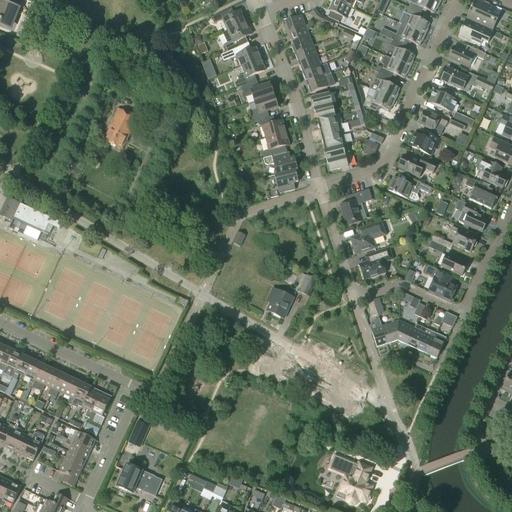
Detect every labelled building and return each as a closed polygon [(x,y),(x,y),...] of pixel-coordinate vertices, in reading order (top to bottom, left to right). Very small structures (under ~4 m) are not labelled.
[(0,0),(0,21),(9,25),(13,16),(15,17),(18,8),(6,3),(7,1),(3,0),(0,0)] [(363,0),(335,0),(335,1),(351,9),(354,1),(362,4),(363,0)] [(437,9),(439,4),(431,0),(411,0),(408,9),(420,14),(423,9),(434,14),(436,9),(437,9)] [(495,9),(475,0),(472,8),(471,7),(470,9),(471,10),(469,13),(475,16),(472,22),(492,31),(498,17),(493,15),(495,9)] [(346,19),(351,9),(335,1),(333,4),(332,3),(328,11),(330,12),(327,18),(339,23),(341,17),(346,19)] [(408,9),(406,12),(404,11),(398,23),(401,24),(401,25),(425,36),(427,30),(429,25),(418,20),(420,14),(408,9)] [(222,20),(228,32),(246,23),(240,11),(233,14),(227,17),(225,12),(211,18),(214,24),(222,20)] [(286,34),(305,26),(301,16),(284,23),(285,26),(283,26),(286,34)] [(487,44),(493,32),(469,21),(466,26),(463,25),(461,30),(461,31),(458,37),(471,43),(479,47),(482,41),(487,44)] [(246,23),(228,32),(223,34),(227,43),(224,45),(228,53),(231,51),(241,46),(239,41),(251,35),(246,23)] [(422,42),(425,36),(401,25),(396,36),(392,34),(389,40),(393,41),(405,47),(408,42),(419,47),(421,42),(422,42)] [(291,40),(292,43),(309,37),(305,26),(286,34),(289,41),(291,40)] [(313,47),(309,37),(292,43),(293,46),(291,46),(294,54),(313,47)] [(395,49),(390,60),(410,69),(412,63),(412,62),(414,57),(403,52),(405,47),(393,41),(390,47),(395,49)] [(202,44),(198,45),(199,46),(197,46),(201,55),(208,53),(204,44),(202,44)] [(299,61),(300,63),(317,57),(313,47),(294,54),(297,61),(299,61)] [(474,56),(483,61),(485,55),(469,47),(467,47),(465,52),(454,47),(448,59),(468,68),(474,56)] [(236,56),(241,67),(260,60),(255,48),(242,53),(240,48),(231,51),(228,53),(222,55),(221,56),(223,62),(224,61),(228,59),(236,56)] [(321,66),(317,57),(300,63),(301,66),(299,67),(302,74),(321,66)] [(407,74),(410,69),(390,60),(384,57),(381,64),(383,66),(382,69),(377,66),(374,72),(378,74),(390,79),(393,74),(404,79),(406,74),(407,74)] [(237,89),(241,87),(254,82),(252,77),(264,71),(260,60),(241,67),(244,75),(237,77),(239,82),(234,83),(237,89)] [(308,83),(325,77),(331,74),(326,64),(321,66),(302,74),(305,81),(307,81),(308,83)] [(464,77),(446,69),(440,81),(445,84),(447,85),(454,89),(454,88),(462,91),(468,79),(464,77)] [(369,89),(376,93),(395,101),(397,95),(399,90),(388,85),(390,79),(378,74),(375,79),(377,80),(376,83),(374,83),(371,86),(369,89)] [(329,87),(325,77),(308,83),(309,86),(307,87),(310,94),(315,92),(329,87)] [(493,85),(487,82),(478,78),(475,85),(491,93),(492,91),(494,86),(493,85)] [(339,88),(348,85),(346,79),(338,82),(339,88)] [(256,89),(254,82),(241,87),(245,98),(252,96),(254,103),(273,96),(269,84),(256,89)] [(438,92),(437,92),(435,92),(434,93),(430,103),(437,106),(437,107),(443,110),(444,109),(449,111),(451,112),(455,104),(453,103),(454,100),(453,100),(455,94),(443,88),(440,87),(438,92)] [(392,107),(395,101),(376,93),(373,99),(367,96),(363,106),(375,112),(378,107),(389,112),(391,107),(392,107)] [(311,98),(314,109),(331,104),(328,94),(316,97),(311,98)] [(253,123),(259,122),(266,119),(264,113),(277,108),(273,96),(254,103),(257,110),(250,112),(253,123)] [(334,115),(331,104),(314,109),(316,119),(334,115)] [(103,141),(122,151),(126,142),(131,132),(133,132),(139,119),(117,109),(107,130),(108,130),(103,141)] [(424,111),(421,117),(420,117),(417,122),(419,123),(418,124),(433,131),(437,125),(445,128),(448,122),(444,121),(424,111)] [(316,119),(319,130),(337,125),(334,115),(316,119)] [(511,120),(503,116),(499,125),(506,128),(502,136),(508,139),(511,140),(511,120)] [(459,122),(466,125),(471,128),(473,123),(462,117),(459,122)] [(262,127),(265,139),(285,134),(282,122),(272,124),(270,118),(266,119),(259,122),(260,128),(262,127)] [(463,131),(466,125),(451,119),(449,124),(463,131)] [(322,140),(344,134),(342,128),(342,124),(337,125),(319,130),(322,140)] [(288,146),(285,134),(265,139),(269,151),(263,153),(265,159),(277,156),(275,150),(288,146)] [(322,140),(324,151),(347,145),(344,134),(322,140)] [(420,137),(414,134),(408,146),(412,148),(430,156),(434,149),(436,150),(441,140),(431,136),(427,134),(425,139),(421,141),(420,137)] [(460,134),(455,143),(463,147),(468,138),(460,134)] [(511,152),(509,152),(511,146),(506,144),(494,138),(489,149),(496,152),(493,159),(499,161),(511,167),(511,165),(511,152)] [(366,140),(363,146),(376,152),(378,146),(374,144),(366,140)] [(350,155),(347,145),(324,151),(327,161),(348,156),(350,155)] [(373,157),(376,152),(363,146),(360,152),(361,152),(373,157)] [(472,155),(464,151),(462,157),(469,160),(472,155)] [(274,165),(276,176),(297,171),(294,159),(290,160),(288,153),(263,159),(264,165),(267,166),(274,165)] [(352,169),(348,156),(327,161),(330,172),(341,169),(341,172),(352,169)] [(403,156),(398,168),(419,177),(423,169),(432,173),(436,165),(422,159),(420,164),(403,156)] [(507,178),(499,174),(502,168),(497,166),(483,159),(478,170),(485,173),(482,180),(502,189),(502,188),(504,187),(505,188),(508,181),(507,180),(506,179),(507,178)] [(297,171),(276,176),(274,176),(277,187),(275,188),(274,190),(270,191),(268,194),(270,199),(278,197),(278,195),(294,191),(293,184),(298,183),(295,171),(297,171)] [(462,177),(455,174),(452,181),(459,184),(462,177)] [(418,200),(417,196),(419,190),(428,194),(429,193),(431,188),(418,182),(415,188),(393,178),(387,191),(394,194),(414,203),(414,201),(418,200)] [(486,194),(488,188),(473,181),(468,179),(465,186),(472,190),(469,196),(470,197),(469,200),(491,210),(492,207),(493,208),(497,199),(486,194)] [(362,222),(362,221),(366,219),(361,204),(367,202),(371,200),(368,190),(353,195),(355,201),(339,206),(342,215),(343,215),(344,218),(345,220),(347,220),(349,226),(362,222)] [(0,216),(11,222),(12,222),(14,218),(50,235),(53,227),(59,230),(62,224),(2,196),(2,197),(6,199),(0,211),(0,216)] [(455,210),(462,213),(458,222),(482,233),(487,221),(481,218),(484,213),(464,203),(459,202),(455,210)] [(428,218),(424,216),(420,224),(424,227),(428,218)] [(386,236),(381,221),(356,230),(358,236),(350,239),(355,255),(374,249),(375,249),(372,240),(386,236)] [(452,245),(470,254),(472,248),(478,236),(454,225),(451,231),(457,234),(452,245)] [(237,233),(232,244),(236,246),(240,247),(245,236),(237,233)] [(432,242),(429,248),(442,254),(445,248),(432,242)] [(364,257),(366,263),(359,265),(364,280),(385,273),(381,262),(386,260),(386,262),(393,260),(389,248),(375,253),(364,257)] [(440,267),(461,277),(464,270),(466,270),(467,266),(466,266),(467,264),(446,255),(440,267)] [(449,284),(452,278),(435,270),(427,267),(424,274),(434,279),(428,291),(450,301),(452,297),(453,298),(456,292),(455,291),(456,288),(449,284)] [(309,297),(316,281),(305,276),(298,292),(301,294),(306,296),(309,297)] [(292,299),(273,290),(269,298),(272,299),(267,311),(283,319),(292,299)] [(177,304),(185,308),(188,302),(185,301),(179,298),(177,304)] [(377,315),(384,313),(379,299),(373,301),(373,303),(377,315)] [(372,317),(377,315),(373,303),(368,304),(372,317)] [(416,310),(414,315),(419,318),(421,314),(425,307),(419,304),(416,310)] [(441,323),(452,328),(456,318),(446,313),(441,323)] [(387,344),(381,327),(379,319),(373,321),(374,324),(369,326),(376,348),(387,344)] [(387,344),(397,341),(398,321),(381,327),(387,344)] [(414,329),(398,321),(397,341),(407,346),(414,329)] [(416,325),(414,329),(407,346),(416,350),(426,329),(416,325)] [(416,350),(426,355),(434,338),(436,334),(426,329),(416,350)] [(444,343),(446,339),(436,334),(434,338),(426,355),(436,359),(444,343)] [(13,351),(3,347),(0,353),(0,370),(3,372),(13,351)] [(3,372),(3,374),(12,378),(23,356),(13,351),(3,372)] [(33,360),(23,356),(12,378),(16,380),(19,374),(25,377),(33,360)] [(28,386),(32,388),(42,365),(33,360),(25,377),(31,379),(28,386)] [(42,392),(45,386),(52,369),(42,365),(32,388),(42,392)] [(48,395),(52,397),(62,374),(52,369),(45,386),(51,388),(48,395)] [(511,391),(511,372),(510,372),(501,390),(511,395),(511,391)] [(72,379),(62,374),(52,397),(55,398),(58,392),(64,395),(72,379)] [(67,404),(71,406),(82,383),(72,379),(64,395),(70,398),(67,404)] [(91,388),(82,383),(71,406),(75,408),(76,405),(82,408),(91,388)] [(101,393),(91,388),(82,408),(88,410),(85,417),(89,419),(101,393)] [(111,397),(101,393),(89,419),(93,421),(96,415),(102,418),(111,397)] [(57,410),(54,417),(58,420),(62,413),(57,410)] [(0,429),(0,444),(4,447),(15,424),(11,422),(8,429),(2,426),(0,429)] [(56,434),(60,425),(56,422),(51,432),(56,434)] [(137,423),(128,443),(140,447),(148,428),(137,423)] [(21,435),(23,431),(18,428),(19,426),(15,424),(4,447),(14,451),(21,435)] [(96,437),(100,430),(93,427),(89,434),(96,437)] [(14,451),(24,456),(34,433),(30,431),(27,438),(21,435),(14,451)] [(90,451),(95,441),(75,431),(72,437),(69,436),(67,440),(90,451)] [(24,456),(34,461),(44,438),(44,436),(37,433),(36,434),(34,433),(24,456)] [(310,450),(313,449),(316,444),(315,441),(311,439),(308,440),(306,446),(307,449),(310,450)] [(69,453),(85,461),(90,451),(67,440),(66,444),(72,447),(69,453)] [(67,459),(60,456),(58,460),(81,470),(85,461),(69,453),(67,459)] [(358,502),(359,501),(359,499),(366,502),(367,501),(368,500),(369,497),(369,496),(373,486),(366,483),(372,467),(358,462),(357,464),(335,455),(330,469),(345,475),(339,491),(337,497),(345,500),(347,501),(347,502),(348,502),(349,503),(349,504),(350,504),(351,504),(352,505),(353,505),(354,504),(355,504),(356,504),(357,503),(358,502)] [(76,480),(76,481),(81,470),(58,460),(56,464),(63,467),(60,473),(65,475),(62,483),(72,488),(76,480)] [(126,465),(122,476),(117,487),(132,494),(135,488),(138,490),(140,491),(149,495),(155,497),(162,481),(154,477),(142,472),(138,470),(139,468),(131,465),(130,467),(126,465)] [(0,505),(11,483),(1,479),(0,480),(0,505)] [(183,480),(177,492),(180,493),(185,482),(183,480)] [(7,501),(13,504),(21,488),(11,483),(0,505),(4,508),(7,501)] [(227,488),(217,483),(216,487),(214,491),(224,496),(227,488)] [(44,511),(61,511),(66,502),(55,496),(52,503),(47,501),(44,507),(37,504),(36,508),(44,511)] [(180,511),(181,511),(183,507),(184,505),(173,500),(170,506),(171,507),(168,511),(180,511)] [(221,501),(219,507),(216,511),(228,511),(231,506),(221,501)] [(283,508),(293,511),(295,507),(284,503),(283,508)]
